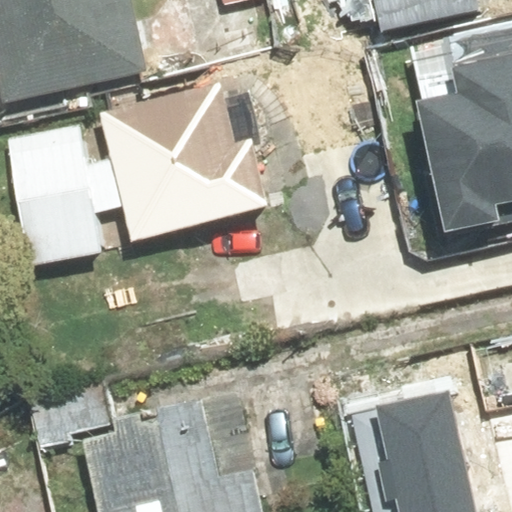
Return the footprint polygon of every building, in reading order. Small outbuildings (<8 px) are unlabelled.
[(0,0),(0,107),(146,78),(129,0),(0,0)] [(222,0),(224,10),(264,0),(263,0),(222,0)] [(371,0),(381,38),(479,15),(475,0),(371,0)] [(428,97),(458,224),(511,211),(511,20),(452,34),(464,89),(428,97)] [(221,90),(98,118),(128,250),(266,218),(250,149),(235,153),(221,90)] [(82,129),(9,141),(30,271),(103,260),(82,129)] [(282,221),(184,245),(202,318),(300,294),(282,221)] [(350,415),(369,511),(475,511),(451,394),(350,415)] [(80,448),(95,511),(261,511),(235,400),(115,428),(117,438),(80,446),(80,448)]
